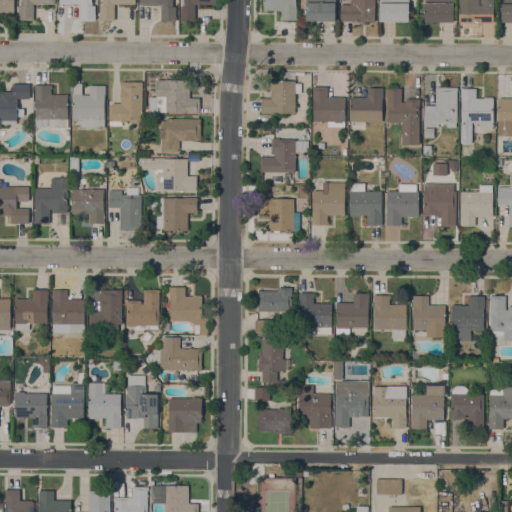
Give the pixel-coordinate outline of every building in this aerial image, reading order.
[(15,0),(15,13),(0,13),(0,0),(15,0)] [(33,4),(33,5),(34,6),(33,20),(18,20),(19,5),(22,6),(22,0),(55,0),(55,4),(33,4)] [(60,0),(92,0),(92,6),(95,6),(95,20),(80,20),(80,4),(60,3),(60,0)] [(136,0),(136,4),(115,4),(114,20),(99,20),(99,6),(103,6),(103,0),(136,0)] [(140,0),(173,0),(173,7),(176,7),(176,21),(161,21),(161,5),(140,4),(140,0)] [(216,0),(216,5),(195,5),(195,21),(180,21),(180,6),(184,6),(184,0),(216,0)] [(296,0),(296,20),(279,20),(279,16),(281,16),(281,10),(267,10),(267,11),(263,11),(263,0),(296,0)] [(306,21),(306,0),(335,0),(335,21),(306,21)] [(374,0),(374,21),(365,21),(365,23),(362,23),(362,21),(340,21),(340,4),(356,4),(356,0),(374,0)] [(409,0),(409,21),(379,21),(379,0),(409,0)] [(424,22),(424,0),(454,0),(454,22),(424,22)] [(458,22),(458,0),(493,0),(493,22),(458,22)] [(511,0),(511,22),(502,22),(502,0),(511,0)] [(189,98),(200,98),(199,113),(156,112),(157,80),(190,80),(189,98)] [(295,83),(301,83),(301,93),(295,93),(295,113),(272,113),(261,113),(261,98),(271,98),(271,81),(295,81),(295,83)] [(109,125),(109,105),(111,105),(111,103),(120,103),(121,82),(142,82),(142,117),(140,117),(140,123),(121,123),(121,125),(109,125)] [(83,85),(83,95),(89,95),(89,85),(105,86),(105,128),(81,128),(81,120),(72,120),(72,119),(72,94),(73,94),(73,83),(82,83),(82,85),(83,85)] [(0,91),(12,91),(12,84),(29,84),(29,98),(17,98),(17,124),(1,124),(1,127),(0,127),(0,91)] [(68,120),(66,120),(65,127),(36,127),(36,85),(52,85),(52,88),(51,88),(51,94),(68,94),(68,120)] [(345,97),(345,122),(344,122),(344,127),(327,127),(327,121),(313,121),(313,100),(312,100),(312,86),(328,87),(328,97),(345,97)] [(424,126),(424,106),(435,106),(436,87),(457,87),(456,123),(456,127),(447,127),(447,123),(438,123),(438,127),(424,126)] [(367,97),(367,88),(383,88),(382,122),(350,121),(350,97),(367,97)] [(419,145),(402,145),(402,122),(387,122),(387,88),(401,88),(401,102),(405,102),(405,99),(420,99),(419,145)] [(472,123),(472,143),(461,143),(461,88),(476,88),(476,98),(484,98),(484,97),(493,97),(493,98),(493,121),(492,121),(492,131),(479,131),(479,123),(472,123)] [(511,136),(497,136),(498,98),(511,98),(511,136)] [(200,119),(200,140),(179,140),(179,149),(178,149),(178,152),(161,152),(161,139),(159,139),(159,121),(166,121),(166,118),(200,119)] [(434,128),(434,137),(423,137),(424,128),(434,128)] [(262,172),(262,173),(260,173),(260,156),(274,157),(274,154),(271,154),(271,138),(279,138),(279,139),(295,139),(295,140),(308,140),(308,152),(296,152),(295,172),(262,172)] [(151,158),(164,158),(164,159),(187,159),(187,176),(197,176),(197,191),(163,191),(163,189),(158,189),(158,174),(154,174),(151,169),(151,158)] [(511,227),(509,227),(509,204),(498,204),(498,187),(510,187),(511,174),(511,227)] [(67,207),(68,207),(68,213),(52,213),(52,209),(50,209),(49,224),(34,223),(35,187),(51,187),(51,177),(67,177),(67,188),(67,207)] [(0,180),(1,180),(1,186),(29,186),(29,201),(16,201),(16,208),(28,208),(28,223),(11,223),(11,215),(0,215),(0,180)] [(345,182),(344,215),(327,215),(327,221),(328,221),(328,224),(311,224),(311,222),(312,222),(312,212),(312,190),(323,190),(323,182),(345,182)] [(367,225),(367,215),(359,215),(359,216),(350,216),(349,183),(364,183),(365,191),(381,191),(382,225),(367,225)] [(440,226),(440,214),(438,214),(438,215),(423,215),(423,191),(424,191),(424,183),(447,183),(447,191),(456,191),(456,226),(440,226)] [(386,225),(386,213),(386,191),(399,191),(399,184),(416,184),(416,191),(419,191),(419,216),(418,216),(418,217),(409,216),(401,216),(401,223),(405,223),(405,225),(386,225)] [(478,192),(479,185),(492,185),(492,192),(493,192),(492,216),(475,216),(475,226),(460,225),(460,216),(461,192),(478,192)] [(103,223),(89,223),(89,214),(71,213),(72,189),(104,189),(103,223)] [(141,229),(120,229),(120,208),(109,207),(109,190),(122,190),(122,194),(141,195),(141,229)] [(197,197),(197,214),(193,214),(193,213),(187,213),(187,227),(188,227),(188,230),(163,230),(163,228),(156,228),(156,215),(160,215),(160,197),(197,197)] [(268,221),(269,221),(269,213),(260,213),(260,198),(271,198),(294,198),(294,212),(299,212),(299,231),(279,231),(279,232),(273,232),(273,230),(268,230),(268,221)] [(202,295),(202,317),(207,317),(207,334),(199,334),(194,334),(195,325),(193,325),(193,322),(189,322),(189,321),(169,321),(170,299),(169,299),(169,286),(185,287),(184,296),(192,296),(192,295),(202,295)] [(259,290),(278,291),(278,287),(292,287),(291,311),(290,311),(290,319),(274,319),(274,311),(259,311),(259,290)] [(47,324),(28,323),(28,330),(15,330),(15,299),(32,299),(32,289),(48,290),(47,324)] [(52,332),(52,299),(51,299),(52,289),(67,289),(67,299),(84,300),(84,333),(69,332),(69,324),(60,324),(60,332),(52,332)] [(121,324),(97,323),(97,330),(88,330),(89,312),(91,312),(91,311),(100,311),(100,289),(122,290),(121,324)] [(137,325),(137,326),(129,326),(129,325),(125,325),(125,300),(141,300),(141,303),(143,303),(143,289),(160,290),(160,292),(159,292),(158,325),(137,325)] [(299,327),(299,293),(313,293),(313,303),(332,303),(331,327),(331,334),(317,334),(317,327),(299,327)] [(349,327),(349,335),(336,335),(336,302),(353,302),(353,293),(368,293),(368,327),(349,327)] [(374,329),(374,309),(373,309),(373,295),(390,295),(390,298),(389,298),(389,304),(406,304),(406,313),(407,313),(407,329),(405,329),(405,337),(391,337),(392,329),(374,329)] [(413,306),(412,306),(413,295),(428,295),(428,305),(445,305),(445,337),(427,337),(427,330),(413,329),(413,306)] [(471,330),(471,336),(453,336),(453,330),(451,330),(451,305),(468,305),(468,296),(484,296),(484,299),(486,299),(486,309),(483,309),(483,330),(471,330)] [(511,340),(503,340),(503,336),(491,336),(491,331),(490,331),(490,298),(489,298),(489,296),(505,296),(505,309),(507,309),(507,306),(511,306),(511,340)] [(0,299),(10,299),(10,330),(0,330),(0,299)] [(255,319),(270,319),(270,333),(254,333),(255,319)] [(160,350),(163,350),(163,337),(179,337),(179,348),(201,348),(201,370),(166,370),(166,369),(160,369),(160,350)] [(262,338),(283,339),(282,359),(289,359),(289,369),(283,369),(283,371),(277,371),(277,382),(262,382),(262,371),(258,371),(258,353),(262,353),(262,338)] [(113,361),(121,361),(120,370),(113,370),(113,361)] [(145,375),(145,394),(158,394),(157,428),(143,428),(143,417),(125,417),(125,394),(127,394),(127,375),(145,375)] [(335,393),(337,393),(338,380),(368,381),(367,417),(350,417),(349,428),(347,428),(337,428),(335,428),(335,393)] [(0,381),(10,381),(10,404),(7,404),(7,406),(0,406),(0,381)] [(121,394),(120,428),(105,428),(105,418),(98,417),(98,418),(88,418),(88,382),(104,382),(104,394),(121,394)] [(53,385),(72,386),(72,385),(84,385),(83,418),(66,418),(66,424),(67,424),(67,427),(50,427),(51,393),(52,393),(53,385)] [(309,428),(309,418),(306,418),(306,419),(298,419),(298,392),(300,392),(300,385),(313,385),(313,394),(331,393),(331,428),(309,428)] [(427,420),(427,429),(411,428),(411,416),(412,416),(412,394),(426,394),(426,385),(444,385),(444,420),(427,420)] [(452,389),(453,388),(454,387),(456,385),(459,385),(461,385),(463,386),(465,387),(467,388),(468,391),(468,394),(483,394),(483,427),(468,427),(468,415),(465,415),(465,418),(450,418),(450,394),(451,394),(451,390),(452,389)] [(488,417),(489,417),(489,395),(490,395),(490,389),(502,389),(502,386),(511,386),(511,418),(503,418),(503,429),(488,429),(488,417)] [(270,400),(254,400),(254,387),(270,387),(270,400)] [(391,428),(391,418),(376,418),(376,420),(373,420),(373,392),(379,392),(379,388),(401,388),(401,394),(406,394),(406,428),(391,428)] [(47,427),(31,427),(31,417),(24,417),(24,418),(15,418),(14,393),(16,393),(16,392),(24,392),(24,393),(47,393),(47,427)] [(191,398),(191,396),(199,397),(199,398),(202,398),(201,422),(197,422),(197,432),(168,432),(169,398),(191,398)] [(274,433),(274,431),(278,431),(278,430),(267,430),(267,431),(259,431),(260,409),(277,409),(277,407),(290,408),(290,427),(290,431),(292,431),(292,433),(274,433)] [(401,479),(401,494),(376,494),(376,479),(401,479)] [(163,511),(164,497),(160,497),(160,488),(164,488),(164,485),(188,485),(188,503),(198,503),(198,511),(163,511)] [(114,511),(114,501),(113,501),(113,497),(132,497),(132,486),(148,487),(148,490),(147,490),(147,511),(114,511)] [(5,490),(19,490),(19,501),(32,501),(32,502),(33,502),(33,511),(5,511),(5,507),(4,507),(4,503),(5,503),(5,490)] [(38,511),(38,490),(53,490),(53,500),(71,500),(71,511),(38,511)] [(110,491),(109,511),(88,511),(88,490),(110,491)]
